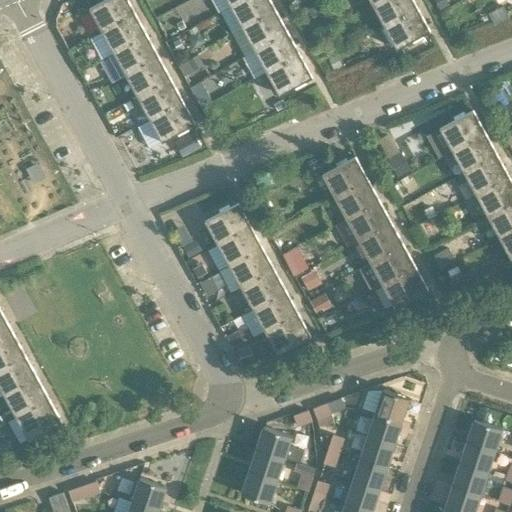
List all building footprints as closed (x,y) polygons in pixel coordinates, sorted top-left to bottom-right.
[(85,0),(77,0),(74,1),(78,10),(88,5),(85,0)] [(102,31),(135,14),(128,0),(105,0),(90,8),(102,31)] [(269,0),(244,0),(232,7),(243,29),(276,11),(269,0)] [(413,0),(378,0),(372,4),(384,26),(417,7),(413,0)] [(434,0),(440,9),(449,4),(446,0),(434,0)] [(293,15),(300,11),(296,2),(288,6),(293,15)] [(311,20),(322,14),(317,5),(307,11),(311,20)] [(417,7),(384,26),(396,48),(429,30),(417,7)] [(495,26),(509,19),(504,7),(489,14),(495,26)] [(276,11),(243,29),(255,51),(288,33),(276,11)] [(114,53),(147,36),(135,14),(102,31),(114,53)] [(182,21),(176,24),(179,31),(186,28),(182,21)] [(288,33),(255,51),(267,72),(300,55),(288,33)] [(126,75),(159,57),(147,36),(114,53),(126,75)] [(179,39),(172,43),(178,52),(184,49),(179,39)] [(184,76),(204,65),(197,54),(178,66),(184,76)] [(300,55),(267,72),(279,95),(312,78),(300,55)] [(342,66),(337,55),(329,59),(334,70),(342,66)] [(138,97),(171,79),(159,57),(126,75),(138,97)] [(150,119),(183,101),(171,79),(138,97),(150,119)] [(202,107),(212,102),(206,89),(195,95),(202,107)] [(278,111),(280,110),(285,107),(282,100),(274,105),(277,111),(278,111)] [(195,124),(183,101),(150,119),(162,142),(195,124)] [(505,124),(511,120),(511,113),(508,105),(498,110),(505,124)] [(440,128),(452,151),(486,133),(473,110),(440,128)] [(180,139),(189,155),(202,148),(194,132),(180,139)] [(486,133),(452,151),(464,173),(498,155),(486,133)] [(402,152),(399,153),(388,158),(398,178),(412,171),(402,152)] [(498,155),(464,173),(476,195),(509,177),(498,155)] [(335,198),(368,180),(356,157),(323,175),(335,198)] [(402,186),(409,182),(406,176),(399,180),(402,186)] [(511,181),(509,177),(476,195),(488,217),(511,204),(511,181)] [(347,219),(380,202),(368,180),(335,198),(347,219)] [(256,202),(261,211),(267,207),(262,198),(256,202)] [(359,241),(392,223),(380,202),(347,219),(359,241)] [(218,244),(251,226),(239,203),(206,221),(218,244)] [(511,204),(488,217),(500,239),(511,232),(511,204)] [(281,211),(269,217),(275,228),(287,221),(281,211)] [(371,263),(404,245),(392,223),(359,241),(371,263)] [(230,266),(263,248),(251,226),(218,244),(230,266)] [(511,232),(500,239),(511,261),(511,232)] [(188,259),(202,251),(196,240),(182,247),(188,259)] [(372,291),(383,285),(416,267),(404,245),(371,263),(360,269),(372,291)] [(448,247),(435,254),(441,265),(453,258),(448,247)] [(242,287),(275,270),(263,248),(230,266),(242,287)] [(294,275),(304,269),(292,249),(283,254),(294,275)] [(452,283),(463,277),(457,266),(446,272),(452,283)] [(428,290),(416,267),(383,285),(395,307),(428,290)] [(254,309),(286,291),(275,270),(242,287),(254,309)] [(308,290),(322,282),(315,270),(301,277),(308,290)] [(207,294),(217,289),(210,277),(200,283),(207,294)] [(266,331),(298,313),(286,291),(254,309),(266,331)] [(324,312),(333,307),(325,293),(310,301),(317,313),(323,309),(324,312)] [(385,309),(393,304),(390,298),(381,303),(385,309)] [(2,312),(0,313),(0,341),(14,334),(2,312)] [(311,336),(298,313),(266,331),(278,354),(311,336)] [(234,347),(253,337),(247,325),(228,336),(234,347)] [(14,334),(0,341),(0,369),(26,356),(14,334)] [(248,342),(235,349),(241,360),(254,353),(248,342)] [(26,356),(0,369),(0,386),(5,395),(38,378),(26,356)] [(38,378),(5,395),(17,417),(50,399),(38,378)] [(383,390),(375,414),(402,423),(409,399),(383,390)] [(50,399),(17,417),(30,440),(62,422),(50,399)] [(328,404),(331,414),(345,409),(341,399),(328,404)] [(331,414),(328,404),(314,409),(319,422),(320,427),(334,425),(330,414),(331,414)] [(308,411),(294,416),(298,426),(312,421),(308,411)] [(402,423),(375,414),(367,437),(394,446),(402,423)] [(474,420),(467,443),(493,451),(500,428),(474,420)] [(257,450),(285,460),(286,457),(300,462),(304,451),(290,446),(293,437),(264,428),(257,450)] [(328,449),(339,453),(344,438),(333,435),(328,449)] [(394,446),(367,437),(360,460),(387,468),(394,446)] [(493,451),(467,443),(459,465),(486,473),(493,451)] [(339,453),(328,449),(324,463),(334,467),(339,453)] [(250,472),(278,481),(285,460),(257,450),(250,472)] [(387,468),(360,460),(352,482),(379,491),(387,468)] [(309,491),(315,468),(297,463),(294,471),(302,473),(297,488),(309,491)] [(486,473),(459,465),(452,486),(478,495),(486,473)] [(278,481),(250,472),(242,494),(271,504),(278,481)] [(132,502),(158,511),(166,488),(140,479),(132,502)] [(318,480),(313,496),(324,500),(329,484),(318,480)] [(83,487),(86,497),(100,492),(97,482),(83,487)] [(372,511),(379,491),(352,482),(345,505),(366,511),(372,511)] [(472,511),(478,495),(452,486),(445,508),(456,511),(472,511)] [(86,497),(83,487),(69,492),(72,502),(86,497)] [(510,504),(511,497),(511,489),(504,487),(499,501),(510,504)] [(69,511),(63,493),(49,498),(53,511),(69,511)] [(126,511),(131,498),(123,495),(116,511),(126,511)] [(319,511),(324,500),(313,496),(309,509),(318,511),(319,511)] [(128,511),(157,511),(158,511),(132,502),(128,511)]
